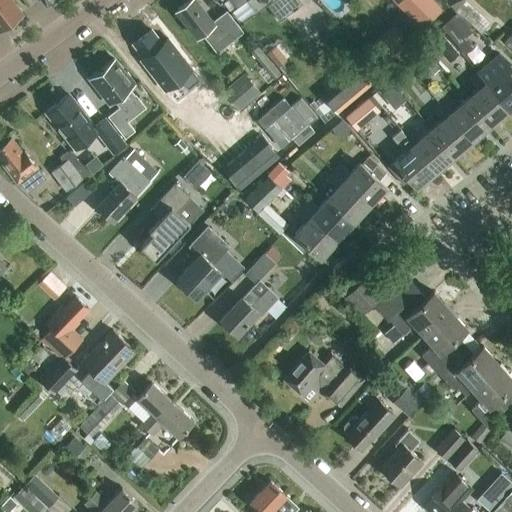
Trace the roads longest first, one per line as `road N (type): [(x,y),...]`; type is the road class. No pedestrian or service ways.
road 1 (residential): [(261,428),(0,189)]
road 2 (unknown): [(435,253),(511,364)]
road 3 (tertiary): [(0,75),(103,0)]
road 4 (residential): [(352,511),(261,428)]
